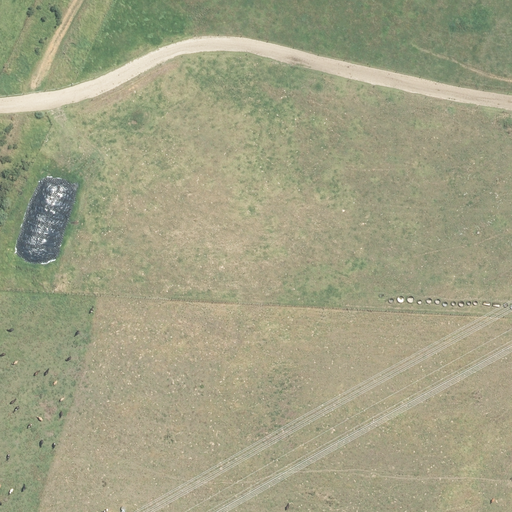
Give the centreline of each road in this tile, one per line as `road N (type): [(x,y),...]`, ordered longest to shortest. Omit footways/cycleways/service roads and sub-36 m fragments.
road 1 (track): [(0,107),(201,55),(268,53),(511,97)]
road 2 (track): [(0,129),(62,0)]
